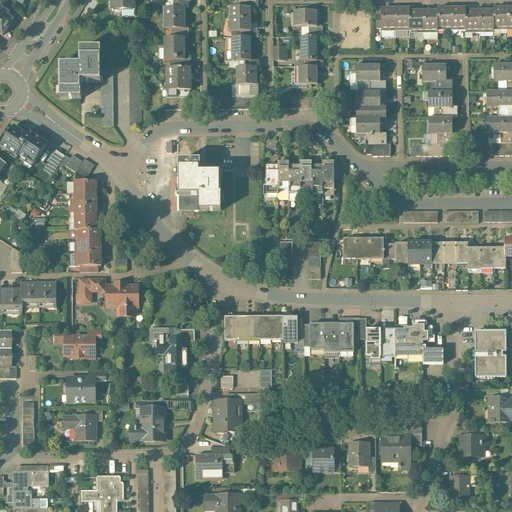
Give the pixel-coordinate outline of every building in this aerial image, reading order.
[(112,0),(112,11),(134,11),(134,0),(112,0)] [(256,0),(239,0),(239,3),(240,3),(241,9),(251,9),(259,9),(259,2),(257,2),(256,0)] [(0,34),(3,37),(13,21),(7,17),(9,15),(0,9),(0,34)] [(174,9),(164,9),(164,30),(171,30),(185,30),(185,29),(185,9),(174,9)] [(241,9),(228,9),(228,19),(230,19),(230,32),(239,32),(239,39),(251,39),(259,39),(259,32),(251,32),(251,9),(241,9)] [(507,9),(493,9),(493,11),(494,31),(507,31),(507,9)] [(395,10),(381,10),(381,16),(381,30),(381,32),(396,32),(396,31),(395,10)] [(409,10),(395,10),(396,31),(410,31),(409,12),(409,10)] [(451,10),(437,10),(437,12),(438,31),(452,31),(451,10)] [(465,10),(451,10),(452,31),(466,31),(465,11),(465,10)] [(479,11),(465,11),(466,31),(466,34),(480,34),(479,11)] [(493,11),(479,11),(480,34),(493,34),(494,31),(493,11)] [(317,12),(294,12),(294,28),(309,28),(317,28),(317,27),(317,12)] [(423,12),(409,12),(410,31),(410,34),(424,34),(423,12)] [(437,12),(423,12),(424,34),(438,35),(438,31),(437,12)] [(317,27),(317,28),(309,28),(309,38),(317,38),(323,38),(323,27),(317,27)] [(185,30),(171,30),(171,39),(185,39),(189,39),(189,29),(185,29),(185,30)] [(309,38),(300,38),(301,62),(305,62),(317,62),(317,61),(317,38),(309,38)] [(171,39),(164,39),(165,62),(185,62),(185,39),(171,39)] [(239,39),(232,39),(232,53),(230,53),(230,63),(239,63),(239,69),(257,69),(259,69),(259,63),(251,63),(251,39),(239,39)] [(288,61),(288,47),(273,47),(273,61),(288,61)] [(80,66),(60,66),(60,100),(81,100),(81,84),(101,84),(101,67),(101,50),(80,50),(80,66)] [(511,65),(494,66),(494,83),(506,83),(506,93),(511,93),(511,92),(511,65)] [(141,66),(129,67),(129,127),(141,127),(141,66)] [(446,66),(422,66),(422,84),(436,83),(436,93),(453,93),(453,83),(447,83),(446,66)] [(113,67),(101,67),(101,84),(101,128),(113,127),(113,67)] [(380,67),(356,67),(356,83),(380,83),(380,82),(380,67)] [(305,68),(295,68),(295,79),(299,79),(299,86),(316,86),(316,68),(305,68)] [(191,69),(166,69),(167,99),(171,99),(177,99),(183,99),(189,99),(189,91),(191,91),(191,69)] [(239,69),(236,69),(236,87),(237,87),(237,99),(249,99),(255,99),(259,99),(259,92),(257,92),(257,69),(239,69)] [(380,83),(356,83),(356,94),(381,94),(386,94),(386,82),(380,82),(380,83)] [(436,93),(428,93),(428,110),(439,110),(439,119),(453,119),(457,119),(457,108),(453,108),(453,93),(436,93)] [(506,93),(488,93),(489,110),(499,109),(499,119),(511,118),(511,100),(511,93),(506,93)] [(356,94),(356,110),(368,110),(381,110),(381,108),(381,94),(356,94)] [(167,99),(163,99),(163,111),(171,111),(171,99),(167,99)] [(381,108),(381,110),(368,110),(368,120),(381,120),(386,120),(386,108),(381,108)] [(511,118),(499,119),(486,119),(486,135),(501,135),(501,145),(510,145),(511,144),(511,118)] [(439,119),(429,119),(429,135),(437,135),(437,145),(439,145),(445,145),(456,145),(458,145),(458,135),(453,135),(453,119),(439,119)] [(368,120),(356,120),(356,136),(368,136),(381,136),(381,134),(381,120),(368,120)] [(48,145),(29,132),(27,135),(14,127),(1,147),(18,159),(19,157),(34,166),(48,145)] [(386,134),(381,134),(381,136),(368,136),(368,146),(372,146),(378,146),(384,145),(387,145),(386,134)] [(456,145),(445,145),(445,157),(456,157),(456,145)] [(56,152),(43,171),(52,177),(59,167),(61,164),(65,157),(56,152)] [(61,164),(59,167),(64,170),(65,168),(70,160),(65,157),(61,164)] [(82,164),(72,157),(70,160),(65,168),(75,174),(78,170),(81,165),(82,164)] [(81,165),(91,172),(95,166),(85,160),(82,164),(81,165)] [(200,162),(179,162),(179,213),(221,212),(221,173),(200,173),(200,162)] [(289,163),(278,163),(278,167),(278,191),(289,191),(289,167),(289,163)] [(311,163),(300,163),(300,167),(300,191),(311,191),(311,167),(311,163)] [(334,163),(322,163),(322,167),(323,191),(334,191),(334,163)] [(23,172),(13,165),(10,170),(19,177),(23,172)] [(91,172),(81,165),(78,170),(88,177),(91,172)] [(278,191),(278,167),(266,168),(266,196),(278,196),(278,191)] [(300,167),(289,167),(289,191),(289,195),(300,195),(300,191),(300,167)] [(322,167),(311,167),(311,191),(311,195),(323,195),(323,191),(322,167)] [(75,183),(75,195),(96,195),(96,190),(96,183),(88,183),(75,183)] [(96,195),(75,195),(75,207),(97,207),(97,200),(96,200),(96,195)] [(97,207),(75,207),(75,219),(96,219),(96,214),(97,214),(97,207)] [(22,222),(27,216),(18,210),(13,216),(22,222)] [(96,219),(75,219),(75,232),(79,232),(79,231),(97,231),(97,224),(96,224),(96,219)] [(97,231),(79,231),(79,232),(79,243),(100,243),(100,238),(101,238),(101,231),(97,231)] [(383,240),(370,241),(370,260),(383,260),(383,262),(389,262),(389,246),(383,246),(383,240)] [(357,241),(343,241),(343,260),(357,260),(357,241)] [(370,241),(357,241),(357,260),(370,260),(370,241)] [(100,243),(79,243),(79,255),(101,255),(101,248),(100,248),(100,243)] [(292,243),(280,243),(280,245),(280,256),(292,256),(292,243)] [(320,243),(308,243),(308,256),(320,256),(320,243)] [(408,245),(389,246),(389,262),(397,262),(397,265),(408,265),(408,245)] [(420,265),(420,245),(408,245),(408,265),(420,265)] [(432,245),(420,245),(420,265),(432,264),(432,245)] [(444,245),(432,245),(432,264),(444,264),(444,245)] [(456,245),(444,245),(444,264),(456,264),(456,245)] [(468,250),(468,245),(456,245),(456,264),(468,264),(468,250)] [(22,256),(11,249),(11,263),(22,263),(22,256)] [(480,249),(468,250),(468,264),(468,269),(480,268),(480,249)] [(493,249),(480,249),(480,268),(493,268),(493,249)] [(506,249),(493,249),(493,268),(506,268),(506,259),(506,249)] [(101,255),(79,255),(79,268),(80,268),(98,268),(101,268),(101,260),(100,260),(100,256),(101,256),(101,255)] [(292,256),(280,256),(280,268),(292,268),(292,256)] [(320,256),(308,256),(309,268),(320,268),(320,256)] [(292,268),(280,268),(281,280),(292,280),(292,268)] [(320,268),(309,268),(309,280),(320,280),(320,278),(320,268)] [(89,280),(79,280),(79,306),(93,306),(92,293),(89,293),(89,280)] [(89,293),(92,293),(107,293),(107,288),(105,288),(105,280),(89,280),(89,293)] [(432,289),(432,281),(420,282),(421,290),(432,289)] [(138,288),(126,288),(126,285),(115,285),(115,288),(107,288),(107,293),(107,309),(118,309),(118,318),(135,318),(135,308),(138,308),(138,288)] [(38,286),(20,286),(20,292),(20,306),(38,306),(38,286)] [(56,286),(38,286),(38,306),(56,306),(56,286)] [(20,292),(1,292),(1,312),(20,312),(20,306),(20,292)] [(297,318),(283,319),(283,342),(283,344),(297,344),(297,342),(297,320),(297,318)] [(237,319),(225,319),(225,342),(237,342),(237,319)] [(248,319),(237,319),(237,342),(248,342),(248,319)] [(260,319),(248,319),(248,342),(260,342),(260,319)] [(271,319),(260,319),(260,342),(271,342),(271,319)] [(283,319),(271,319),(271,342),(283,342),(283,319)] [(360,320),(354,320),(354,319),(340,320),(340,326),(354,325),(354,341),(360,341),(360,320)] [(418,319),(418,320),(414,320),(412,322),(412,329),(416,329),(416,327),(426,327),(427,325),(427,322),(425,319),(422,320),(422,319),(418,319)] [(354,341),(354,325),(340,326),(340,320),(339,320),(339,326),(339,354),(354,354),(354,341)] [(325,326),(309,326),(309,349),(309,352),(325,352),(325,326)] [(339,326),(325,326),(325,352),(325,355),(337,354),(339,354),(339,326)] [(416,327),(416,329),(412,329),(405,329),(395,329),(395,331),(395,359),(395,360),(396,360),(396,358),(423,358),(423,351),(423,342),(427,343),(428,342),(428,338),(426,338),(426,328),(426,327),(416,327)] [(434,344),(434,337),(432,337),(432,327),(426,328),(426,338),(428,338),(428,342),(427,343),(427,344),(434,344)] [(180,341),(160,341),(160,355),(167,355),(167,368),(169,368),(169,378),(187,378),(187,343),(194,343),(194,331),(180,331),(180,341)] [(366,331),(365,331),(365,341),(365,359),(381,360),(381,331),(366,331)] [(395,359),(395,331),(381,331),(381,360),(395,359)] [(11,332),(0,332),(0,350),(11,350),(11,332)] [(78,336),(76,338),(65,338),(65,358),(75,358),(75,360),(95,360),(95,338),(101,338),(101,332),(89,332),(89,338),(80,338),(78,336)] [(495,336),(481,336),(481,339),(478,339),(478,354),(485,354),(485,358),(476,358),(475,358),(475,379),(506,379),(506,358),(505,358),(503,358),(503,354),(505,354),(506,354),(506,333),(495,333),(495,334),(495,336)] [(11,350),(0,350),(0,368),(3,368),(9,369),(10,369),(10,368),(11,368),(11,350)] [(443,351),(423,351),(423,358),(423,366),(443,366),(443,351)] [(36,372),(35,357),(27,357),(27,372),(36,372)] [(106,372),(88,372),(88,379),(95,379),(95,382),(106,382),(106,372)] [(88,379),(73,379),(73,386),(67,386),(67,397),(73,397),(73,403),(95,403),(95,382),(95,379),(88,379)] [(511,407),(511,399),(503,399),(503,400),(490,400),(490,410),(491,410),(491,421),(489,421),(489,425),(495,425),(495,424),(510,424),(510,423),(511,422),(511,407)] [(224,403),(217,403),(217,420),(215,420),(215,434),(226,434),(226,431),(240,430),(240,418),(238,418),(238,403),(224,403)] [(164,410),(142,410),(142,421),(145,421),(145,430),(129,430),(129,442),(142,442),(142,443),(154,443),(154,437),(164,438),(164,410)] [(76,418),(64,418),(64,428),(76,428),(76,442),(96,442),(96,423),(96,417),(95,417),(76,417),(76,418)] [(410,447),(409,438),(391,438),(391,435),(381,435),(382,462),(400,462),(400,471),(409,471),(410,447)] [(422,435),(409,435),(410,436),(409,438),(410,447),(422,447),(422,435)] [(464,438),(461,438),(461,458),(481,458),(481,446),(489,446),(489,438),(481,438),(464,438)] [(368,444),(349,444),(349,468),(368,468),(368,459),(368,444)] [(229,456),(229,449),(211,449),(211,450),(215,450),(216,456),(222,456),(222,457),(229,457),(229,456)] [(333,456),(333,450),(313,451),(313,474),(334,474),(333,456)] [(275,451),(273,451),(273,461),(273,467),(278,467),(278,472),(299,472),(299,451),(275,451)] [(222,457),(222,456),(216,456),(196,456),(196,467),(202,466),(202,480),(213,480),(213,475),(222,474),(222,457)] [(229,456),(229,457),(222,457),(222,474),(234,474),(233,456),(229,456)] [(18,473),(12,473),(13,510),(31,510),(31,493),(25,493),(25,484),(40,484),(40,488),(48,488),(48,473),(45,473),(18,473)] [(459,477),(448,478),(449,505),(470,505),(469,477),(459,477)] [(123,486),(122,484),(120,484),(120,479),(118,478),(99,478),(99,492),(117,492),(117,500),(122,500),(123,499),(123,486)] [(99,492),(81,493),(81,504),(92,504),(92,511),(117,511),(117,500),(117,492),(99,492)] [(297,495),(277,495),(277,503),(282,503),(283,503),(296,503),(296,502),(297,502),(297,495)] [(306,495),(297,495),(297,502),(297,503),(306,503),(306,495)] [(240,497),(206,497),(207,509),(217,509),(217,511),(239,511),(240,506),(240,497)] [(296,503),(283,503),(282,503),(282,511),(297,511),(297,503),(297,502),(296,502),(296,503)]
